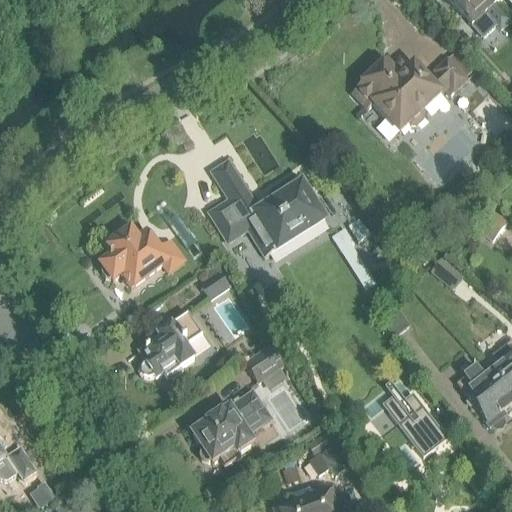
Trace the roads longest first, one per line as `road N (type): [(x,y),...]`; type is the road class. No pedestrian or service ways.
road 1 (residential): [(0,234),(42,184),(132,115),(247,56),(319,0)]
road 2 (residential): [(142,511),(10,329)]
